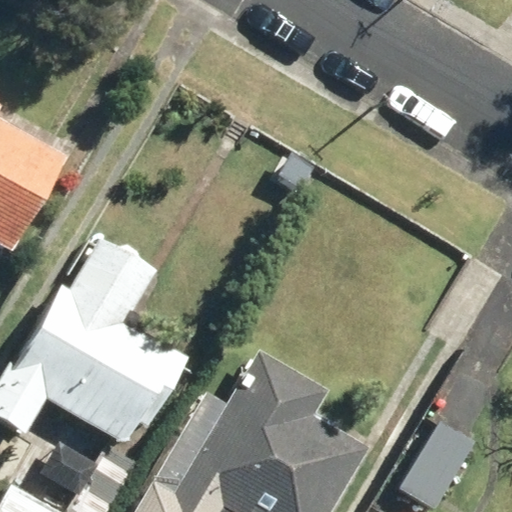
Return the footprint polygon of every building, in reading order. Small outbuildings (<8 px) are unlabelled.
[(0,237),(16,247),(71,152),(0,110),(0,237)] [(129,443),(184,354),(125,318),(157,267),(98,230),(0,387),(0,414),(27,431),(50,393),(129,443)] [(319,407),(332,384),(264,347),(237,397),(205,380),(132,511),(220,511),(226,501),(245,511),(333,511),(374,437),(319,407)] [(482,440),(443,416),(401,484),(440,508),(482,440)] [(76,511),(17,480),(0,510),(0,511),(76,511)]
